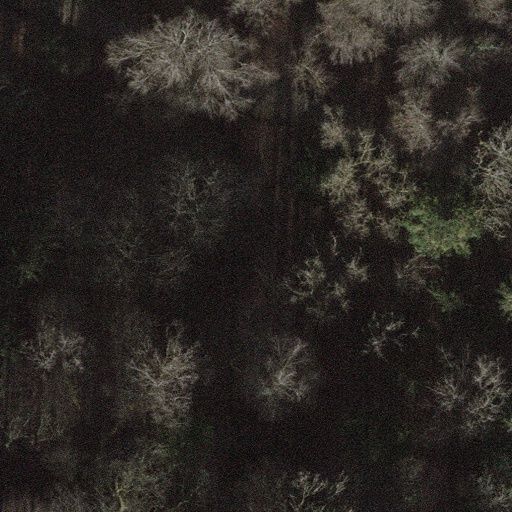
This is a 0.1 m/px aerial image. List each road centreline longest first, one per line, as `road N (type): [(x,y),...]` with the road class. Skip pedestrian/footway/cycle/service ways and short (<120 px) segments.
road 1 (track): [(65,0),(511,218)]
road 2 (track): [(511,82),(501,106),(433,123),(289,104)]
